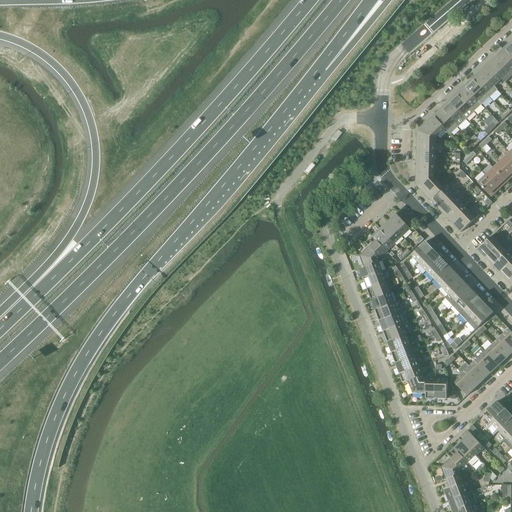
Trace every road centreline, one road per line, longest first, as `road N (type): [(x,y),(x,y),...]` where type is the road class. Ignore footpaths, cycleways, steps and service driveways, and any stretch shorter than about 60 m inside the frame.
road 1 (motorway): [(30,511),(53,421),(81,360),(318,67)]
road 2 (motorway): [(0,361),(142,223),(340,0)]
road 3 (motorway): [(309,0),(190,136),(0,328)]
road 4 (motorway): [(0,37),(43,56),(73,86),(89,119),(95,162),(74,228),(0,316)]
road 5 (tertiary): [(382,119),(388,67),(460,0)]
road 6 (unclassified): [(382,119),(355,118),(325,134),(279,201)]
road 7 (residential): [(406,120),(511,26)]
